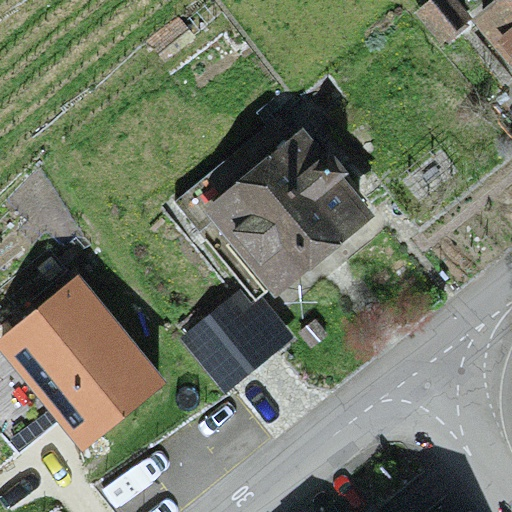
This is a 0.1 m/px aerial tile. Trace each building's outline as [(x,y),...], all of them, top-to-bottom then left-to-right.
[(446,0),(437,0),(421,14),(441,41),(466,21),(446,0)] [(511,0),(507,0),(482,21),(511,57),(511,0)] [(228,156),(198,180),(222,210),(198,229),(255,301),(363,218),(336,185),(349,175),(331,153),(319,163),(304,145),(251,186),(228,156)] [(0,354),(83,457),(162,394),(75,285),(0,345),(0,354)] [(275,346),(234,298),(186,337),(227,386),(275,346)]
